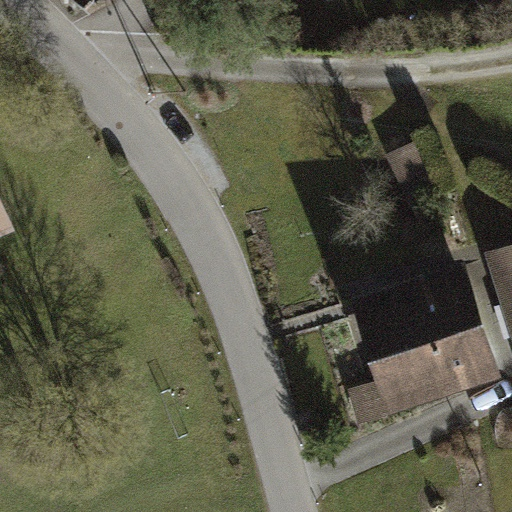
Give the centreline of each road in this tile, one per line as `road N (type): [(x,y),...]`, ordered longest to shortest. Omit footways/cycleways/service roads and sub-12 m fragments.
road 1 (unclassified): [(294,511),(229,283),(172,172),(23,0)]
road 2 (track): [(511,59),(385,75),(75,56)]
